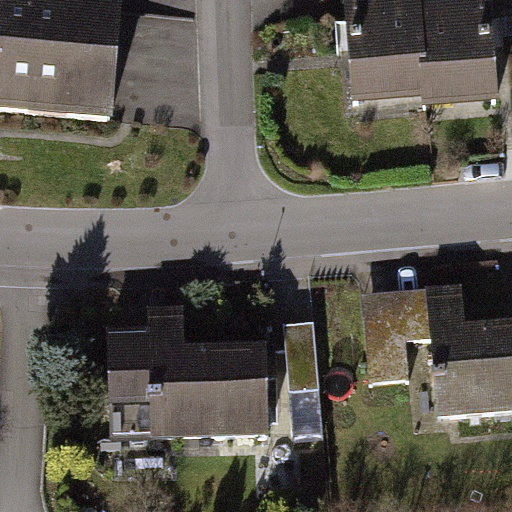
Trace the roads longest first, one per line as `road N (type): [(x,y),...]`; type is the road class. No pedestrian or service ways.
road 1 (residential): [(242,237),(511,213)]
road 2 (residential): [(0,238),(242,237)]
road 3 (residential): [(242,237),(229,0)]
